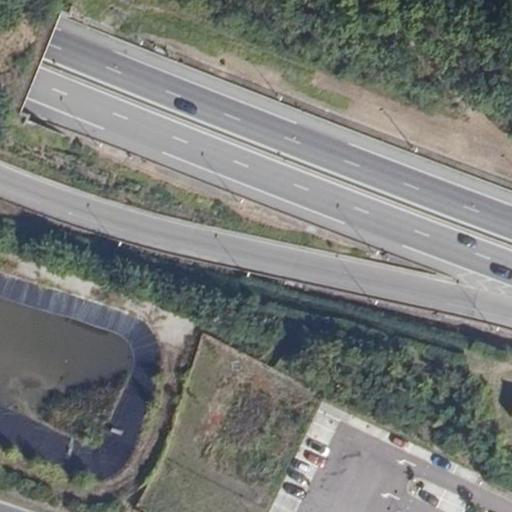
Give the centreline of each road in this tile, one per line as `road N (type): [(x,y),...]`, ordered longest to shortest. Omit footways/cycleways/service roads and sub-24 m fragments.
road 1 (motorway): [(511,224),(0,23)]
road 2 (motorway): [(0,69),(511,268)]
road 3 (motorway): [(0,174),(160,230),(511,307)]
